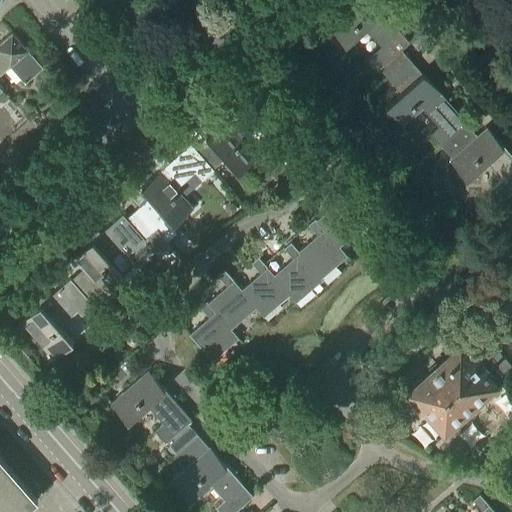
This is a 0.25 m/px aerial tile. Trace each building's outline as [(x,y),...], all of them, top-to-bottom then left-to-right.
[(411,42),(373,0),(358,0),(330,26),(347,45),(366,28),(382,46),(374,53),(384,65),(380,68),(390,80),(412,62),(402,50),(411,42)] [(107,47),(111,43),(116,39),(108,30),(99,38),(107,47)] [(43,67),(12,32),(0,42),(0,74),(10,66),(25,83),(37,73),(44,81),(50,75),(42,68),(43,67)] [(301,36),(287,45),(297,58),(310,49),(301,36)] [(423,74),(412,62),(390,80),(401,93),(387,106),(404,125),(423,108),(439,126),(431,134),(441,146),(466,124),(468,123),(424,73),(423,74)] [(0,86),(0,101),(5,102),(10,98),(0,86)] [(267,129),(279,119),(256,92),(206,136),(207,137),(195,148),(214,169),(226,158),(239,173),(259,156),(241,137),(259,121),(267,129)] [(477,136),(466,124),(441,146),(452,158),(450,160),(467,179),(486,162),(502,180),(494,187),(504,199),(511,192),(511,155),(487,127),(477,136)] [(214,169),(195,148),(191,143),(142,187),(151,197),(138,208),(157,229),(162,235),(172,227),(168,223),(171,220),(175,224),(194,207),(177,188),(195,172),(202,180),(214,170),(214,169)] [(339,247),(340,247),(366,225),(334,188),(327,193),(336,204),(317,220),(317,221),(339,247)] [(157,229),(138,208),(127,218),(123,214),(73,258),(84,269),(102,290),(106,295),(126,278),(123,274),(135,263),(121,247),(127,243),(134,251),(144,242),(155,253),(168,242),(162,235),(157,229)] [(339,247),(317,221),(317,220),(316,219),(309,225),(318,235),(299,251),(298,252),(321,278),(347,256),(340,247),(339,247)] [(321,278),(298,252),(299,251),(291,242),(284,248),(293,259),(274,275),(290,294),(289,295),(296,302),(323,279),(321,278)] [(264,316),(289,295),(290,294),(274,275),(259,257),(252,263),(261,273),(242,289),(242,290),(264,316)] [(102,290),(84,269),(72,280),(71,279),(21,322),(54,360),(73,343),(56,323),(74,307),(81,315),(94,305),(90,301),(102,290)] [(264,316),(242,290),(242,289),(225,270),(218,276),(227,286),(208,302),(207,301),(238,338),(239,338),(231,329),(256,307),(264,317),(264,316)] [(212,361),(238,338),(207,301),(200,307),(209,317),(189,334),(212,361)] [(135,329),(146,326),(143,315),(132,318),(135,329)] [(133,332),(127,335),(126,342),(132,347),(139,343),(139,336),(133,332)] [(511,365),(488,338),(477,348),(469,339),(401,400),(416,417),(425,409),(445,432),(496,385),(493,382),(511,365)] [(192,419),(148,370),(111,403),(128,422),(148,405),(164,423),(155,430),(166,442),(167,441),(178,453),(198,435),(188,423),(192,419)] [(209,447),(198,435),(178,453),(188,466),(173,479),(190,498),(210,481),(225,499),(217,507),(221,511),(235,511),(254,495),(210,446),(209,447)] [(22,489),(0,463),(3,461),(0,458),(0,511),(23,511),(39,499),(37,497),(35,499),(25,487),(22,489)] [(496,511),(480,494),(473,500),(482,510),(480,511),(496,511)]
